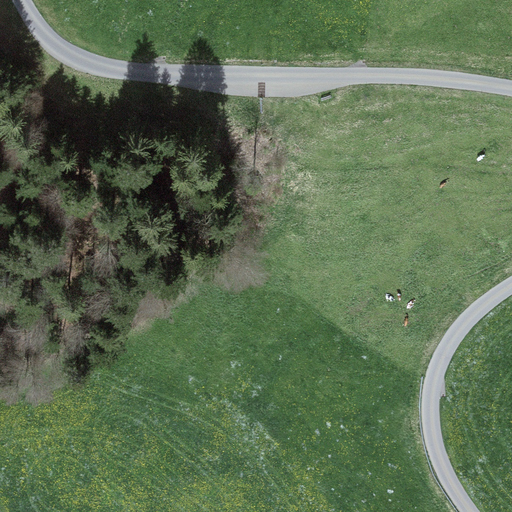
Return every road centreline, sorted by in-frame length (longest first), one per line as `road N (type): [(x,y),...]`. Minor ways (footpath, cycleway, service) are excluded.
road 1 (track): [(20,0),(50,42),(115,69),(261,79),(417,76),(511,88)]
road 2 (track): [(511,284),(449,339),(437,366),(432,426),(439,459),(469,511)]
